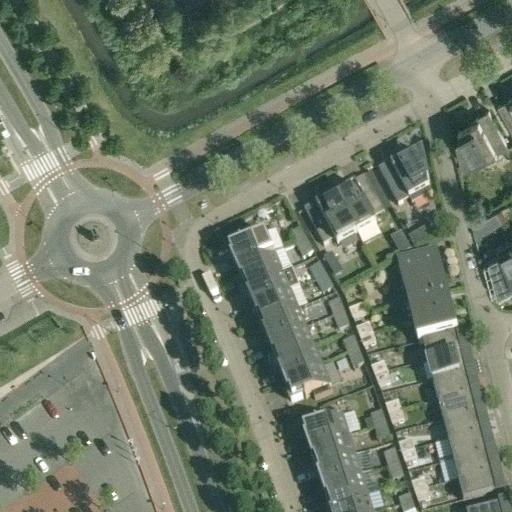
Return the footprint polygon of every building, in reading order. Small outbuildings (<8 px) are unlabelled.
[(511,100),(511,98),(498,105),(511,131),(511,100)] [(461,136),(460,136),(459,136),(465,162),(467,162),(467,161),(474,157),(477,164),(508,146),(489,110),(476,118),(477,120),(458,130),(459,131),(462,136),(461,136)] [(392,163),(379,170),(399,206),(410,200),(413,206),(433,194),(426,183),(428,182),(428,183),(430,183),(423,156),(422,157),(415,161),(412,155),(394,165),(392,163)] [(354,187),(336,197),(358,235),(377,225),(374,220),(385,214),(365,178),(352,185),(354,187)] [(318,204),(305,211),(324,247),(335,241),(338,246),(358,235),(336,197),(319,206),(318,204)] [(497,212),(487,218),(492,228),(503,222),(497,212)] [(307,242),(300,230),(290,235),(297,247),(307,242)] [(421,230),(408,238),(415,250),(428,244),(421,230)] [(232,260),(237,271),(275,255),(285,252),(276,232),(267,236),(267,235),(242,246),(242,244),(241,245),(242,247),(228,252),(229,253),(231,252),(234,259),(232,260)] [(500,253),(485,261),(485,260),(484,260),(493,295),(511,284),(511,239),(496,247),(500,253)] [(313,254),(307,242),(297,247),(304,259),(313,254)] [(399,264),(409,305),(448,295),(438,254),(399,264)] [(245,289),(245,290),(283,274),(275,255),(237,271),(242,283),(244,282),(247,289),(245,289)] [(323,259),(335,278),(343,274),(331,255),(323,259)] [(317,283),(327,277),(321,265),(310,271),(317,283)] [(248,297),(253,309),(291,293),(291,292),(300,288),(293,270),(283,274),(245,290),(246,290),(247,290),(250,296),(248,297)] [(327,277),(317,283),(324,296),(334,290),(327,277)] [(261,327),(299,311),(291,293),(253,309),(258,320),(260,319),(263,326),(261,327)] [(409,305),(414,325),(454,314),(448,295),(409,305)] [(334,319),(346,314),(341,301),(329,305),(334,319)] [(353,321),(366,316),(363,306),(350,311),(353,321)] [(264,334),(269,346),(307,330),(299,311),(261,327),(262,328),(264,327),(266,334),(264,334)] [(346,314),(334,319),(339,332),(351,327),(346,314)] [(414,325),(419,344),(463,333),(463,332),(458,334),(454,314),(414,325)] [(361,339),(373,335),(370,325),(357,330),(361,339)] [(277,365),(315,349),(307,330),(269,346),(274,358),(276,357),(279,364),(277,365)] [(424,344),(429,363),(468,353),(463,333),(419,344),(419,345),(424,344)] [(373,335),(361,339),(365,350),(377,345),(373,335)] [(349,357),(361,352),(356,339),(344,344),(349,357)] [(280,372),(284,384),(323,368),(315,349),(277,365),(277,366),(279,365),(282,371),(280,372)] [(361,352),(349,357),(354,370),(366,366),(361,352)] [(429,363),(434,383),(473,373),(468,353),(429,363)] [(376,379),(388,374),(384,364),(372,369),(376,379)] [(307,398),(313,395),(315,401),(333,394),(333,392),(332,393),(330,388),(331,387),(323,368),(284,384),(289,396),(291,395),(294,402),(292,403),(305,398),(306,400),(307,399),(307,398)] [(434,383),(439,403),(478,393),(473,373),(434,383)] [(388,374),(376,379),(379,388),(392,383),(388,374)] [(439,403),(444,423),(483,413),(478,393),(439,403)] [(389,417),(402,412),(399,403),(386,407),(389,417)] [(305,439),(309,451),(350,438),(343,418),(342,418),(340,414),(341,413),(341,412),(323,418),(324,424),(318,426),(318,424),(316,425),(317,427),(302,431),(303,432),(305,432),(307,438),(305,439)] [(402,412),(389,417),(393,426),(405,422),(402,412)] [(376,430),(387,426),(383,413),(371,417),(376,430)] [(444,423),(449,442),(488,432),(483,413),(444,423)] [(352,421),(359,440),(369,436),(363,417),(352,421)] [(387,426),(376,430),(380,444),(392,440),(387,426)] [(449,442),(454,462),(494,452),(488,432),(449,442)] [(316,470),(356,458),(350,438),(309,451),(314,463),(316,462),(318,469),(316,470)] [(403,455),(415,451),(412,442),(399,446),(403,455)] [(415,451),(403,455),(406,465),(418,461),(415,451)] [(388,469),(400,465),(396,452),(384,456),(388,469)] [(454,462),(459,482),(499,472),(494,452),(454,462)] [(319,478),(323,490),(362,477),(356,458),(316,470),(316,471),(318,470),(321,477),(319,478)] [(400,465),(388,469),(389,470),(385,472),(389,482),(392,481),(393,483),(405,479),(400,465)] [(504,493),(499,472),(459,482),(464,503),(504,493)] [(329,508),(329,509),(368,497),(362,477),(323,490),(327,502),(329,501),(331,508),(329,508)] [(416,494),(428,490),(425,480),(412,485),(416,494)] [(428,490),(416,494),(419,504),(431,500),(428,490)] [(373,511),(368,497),(329,509),(329,510),(331,509),(332,511),(373,511)] [(402,508),(413,504),(411,497),(399,500),(402,508)]
